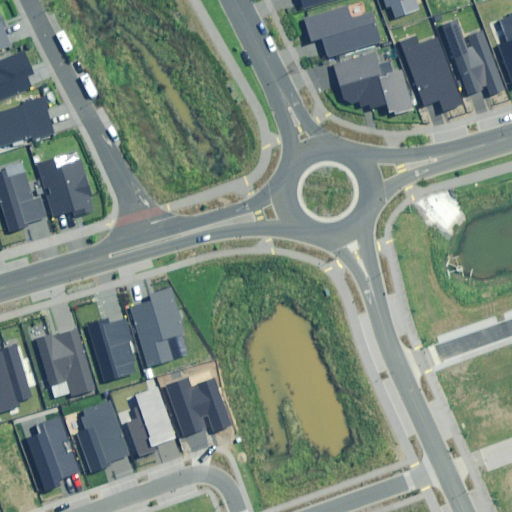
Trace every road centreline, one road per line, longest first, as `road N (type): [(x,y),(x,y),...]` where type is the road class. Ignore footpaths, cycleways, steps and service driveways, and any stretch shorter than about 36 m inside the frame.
road 1 (residential): [(29,0),(149,235)]
road 2 (tertiary): [(310,226),(234,228),(108,264),(90,260)]
road 3 (residential): [(236,0),(316,156)]
road 4 (residential): [(90,511),(203,473),(230,488),(238,511)]
road 5 (tertiary): [(149,235),(255,203),(297,171)]
road 6 (residential): [(443,466),(318,511)]
road 7 (tertiary): [(341,156),(466,152)]
road 8 (residential): [(397,368),(511,328)]
